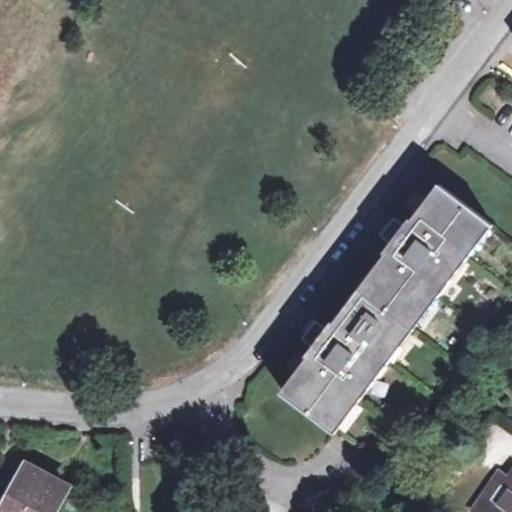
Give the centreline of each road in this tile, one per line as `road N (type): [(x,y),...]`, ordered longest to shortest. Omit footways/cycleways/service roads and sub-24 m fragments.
road 1 (unclassified): [(0,401),(133,412),(231,373),(511,17)]
road 2 (unknown): [(313,485),(278,478),(263,462),(239,427),(231,373)]
